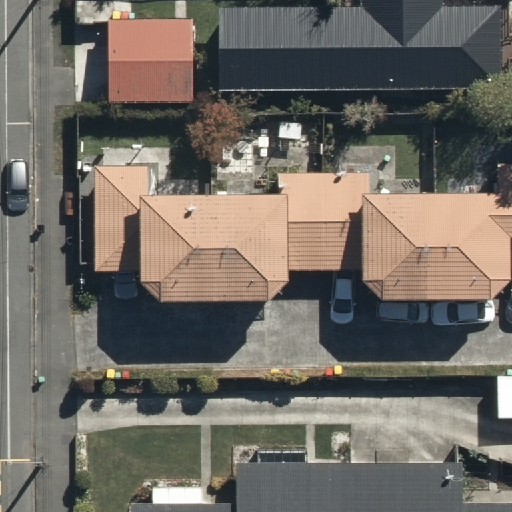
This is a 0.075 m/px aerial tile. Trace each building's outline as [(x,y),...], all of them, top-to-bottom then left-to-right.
[(104,99),(190,100),(191,19),(130,18),(130,0),(78,0),(78,23),(105,23),(104,99)] [(361,0),(362,3),(213,4),(214,90),(498,87),(497,6),(441,6),(441,0),(361,0)] [(275,171),(275,191),(146,191),(146,164),(94,164),(94,270),(135,270),(134,279),(155,298),(265,298),(284,278),(284,268),(356,268),(356,279),(374,297),(488,297),(506,278),(506,269),(511,268),(511,158),(493,159),(493,189),(368,189),(368,171),(275,171)] [(511,372),(492,373),(492,417),(511,417),(511,372)] [(511,511),(511,501),(462,501),(462,464),(230,464),(230,503),(130,502),(130,511),(511,511)]
